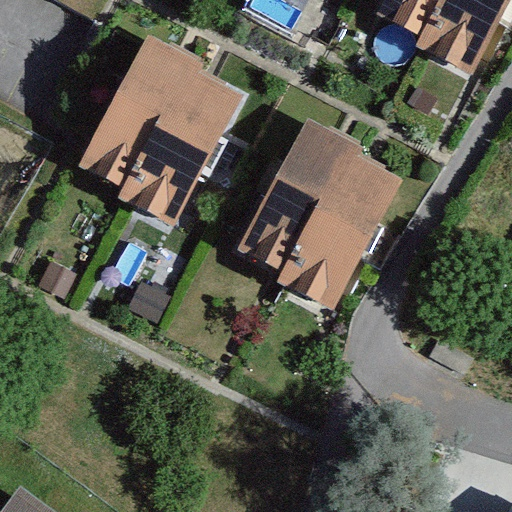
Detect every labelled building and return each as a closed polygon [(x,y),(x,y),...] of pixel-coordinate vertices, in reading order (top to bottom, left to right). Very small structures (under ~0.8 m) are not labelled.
[(325,0),(279,0),(316,18),(325,0)] [(400,0),(382,37),(434,64),(466,0),(400,0)] [(511,26),(511,0),(466,0),(434,64),(428,76),(475,100),(511,26)] [(204,80),(153,54),(83,189),(135,216),(198,92),(204,80)] [(246,116),(198,92),(135,216),(129,228),(177,252),(246,116)] [(364,162),(313,136),(243,271),(295,298),(358,174),(364,162)] [(405,198),(358,174),(295,298),(289,310),(337,334),(405,198)] [(476,365),(441,347),(429,367),(463,385),(476,365)] [(8,506),(3,511),(72,511),(25,480),(8,506)]
